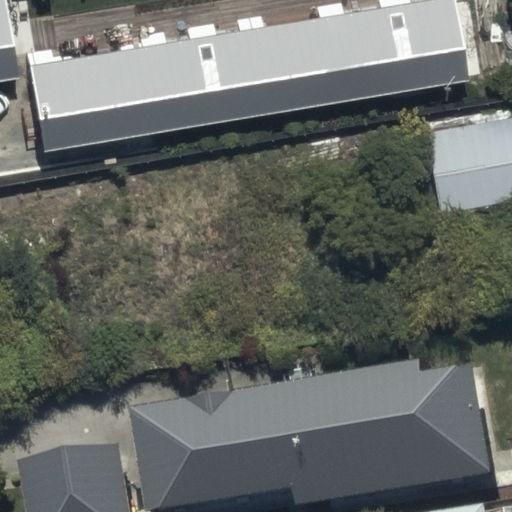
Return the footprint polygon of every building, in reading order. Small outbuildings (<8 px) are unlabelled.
[(6,0),(0,0),(0,72),(19,70),(6,0)] [(468,70),(456,0),(365,0),(31,55),(45,140),(468,70)] [(511,100),(419,115),(433,199),(511,186),(511,100)] [(116,272),(127,338),(327,306),(316,233),(275,239),(264,164),(133,184),(147,268),(116,272)] [(422,360),(137,409),(154,511),(182,511),(299,492),(302,508),(497,474),(478,364),(427,373),(422,360)] [(129,511),(121,444),(25,457),(32,511),(129,511)] [(511,511),(511,499),(427,511),(511,511)]
